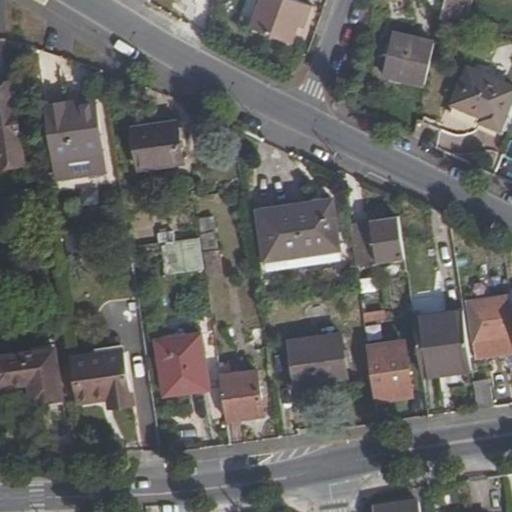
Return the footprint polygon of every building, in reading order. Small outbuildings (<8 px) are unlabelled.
[(304,26),(308,13),(276,0),(262,0),(249,34),(289,51),(299,25),(304,26)] [(385,77),(427,86),(437,44),(395,34),(385,77)] [(478,129),(493,135),(508,100),(459,78),(446,109),(479,124),(478,129)] [(0,159),(23,156),(14,79),(0,80),(0,159)] [(95,100),(44,108),(55,181),(105,174),(95,100)] [(493,135),(507,142),(511,128),(511,101),(508,100),(493,135)] [(130,120),(132,127),(177,120),(176,114),(130,120)] [(177,120),(132,127),(139,166),(184,159),(177,120)] [(343,255),(334,197),(260,206),(268,266),(343,255)] [(351,223),(356,266),(408,259),(402,216),(389,218),(374,220),(351,223)] [(215,233),(198,235),(201,254),(205,253),(218,251),(215,233)] [(201,254),(198,235),(180,238),(184,269),(203,266),(201,254)] [(180,238),(166,240),(170,271),(184,269),(180,238)] [(222,272),(218,251),(205,253),(208,274),(222,272)] [(492,337),(511,334),(511,300),(511,293),(468,298),(474,339),(492,337)] [(417,345),(467,339),(462,311),(414,317),(417,345)] [(345,378),(338,328),(288,335),(295,385),(345,378)] [(156,338),(163,385),(190,382),(191,390),(209,387),(201,332),(156,338)] [(492,337),(474,339),(476,354),(494,352),(492,337)] [(28,342),(29,349),(53,346),(52,339),(28,342)] [(420,373),(471,367),(467,339),(417,345),(420,373)] [(93,345),(94,352),(124,348),(123,341),(93,345)] [(367,346),(373,397),(410,392),(404,342),(367,346)] [(53,346),(29,349),(0,352),(0,382),(29,379),(31,400),(61,396),(53,346)] [(67,356),(73,399),(107,394),(108,398),(131,394),(124,348),(94,352),(67,356)] [(219,374),(225,418),(262,413),(256,369),(219,374)] [(476,406),(491,404),(487,377),(472,379),(476,406)] [(190,382),(163,385),(165,394),(191,390),(190,382)] [(131,394),(108,398),(108,404),(132,400),(131,394)] [(61,396),(31,400),(32,407),(62,402),(61,396)] [(377,511),(382,511),(402,509),(401,503),(377,506),(377,511)]
